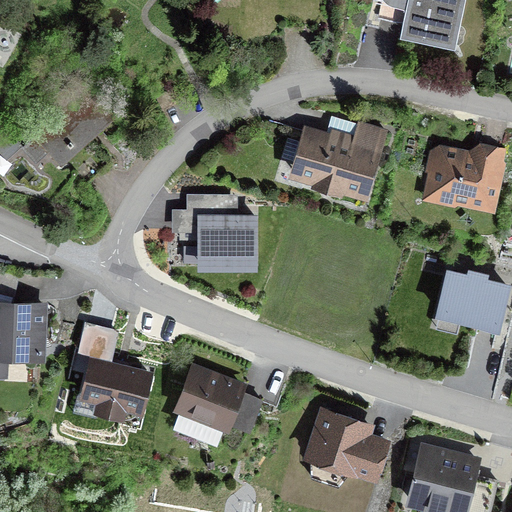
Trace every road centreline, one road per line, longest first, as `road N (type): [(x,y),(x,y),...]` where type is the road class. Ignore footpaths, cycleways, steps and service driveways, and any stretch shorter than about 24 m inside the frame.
road 1 (residential): [(106,272),(127,218),(165,159),(220,112),(249,99),(352,79),(511,111)]
road 2 (residential): [(511,422),(366,379),(106,272)]
